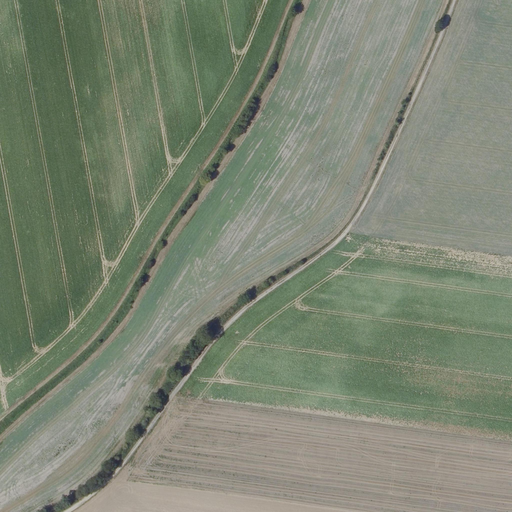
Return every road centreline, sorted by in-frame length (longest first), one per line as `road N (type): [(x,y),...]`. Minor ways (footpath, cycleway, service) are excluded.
road 1 (track): [(65,511),(127,459),(229,323),(346,232),(454,0)]
road 2 (track): [(293,0),(270,64),(114,316),(73,363),(0,422)]
